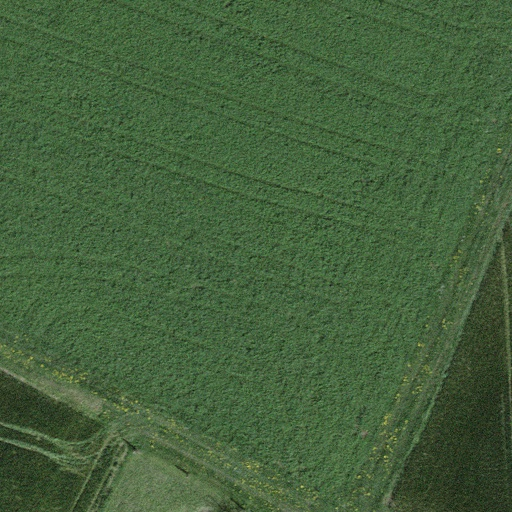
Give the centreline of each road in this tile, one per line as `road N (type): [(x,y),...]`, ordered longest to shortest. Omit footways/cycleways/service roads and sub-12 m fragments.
road 1 (track): [(386,511),(511,172)]
road 2 (track): [(312,511),(0,354)]
